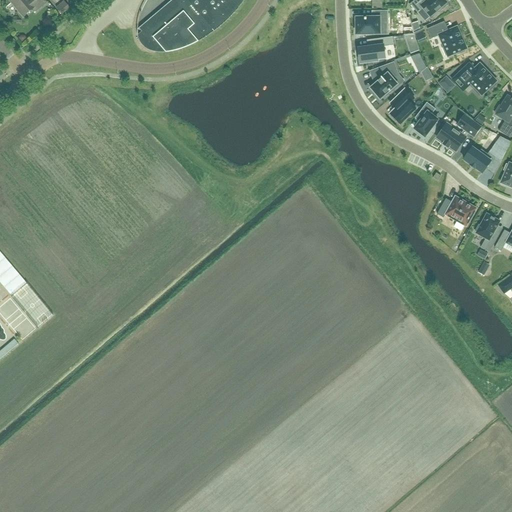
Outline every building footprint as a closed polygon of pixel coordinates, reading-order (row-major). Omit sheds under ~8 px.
[(47,3),(44,0),(10,0),(10,1),(24,17),(33,9),(36,12),(47,3)] [(162,53),(167,53),(180,50),(192,45),(202,40),(214,32),(224,23),(233,15),(241,5),(244,0),(171,0),(137,30),(137,36),(138,37),(140,43),(144,48),(145,49),(147,50),(150,51),(154,52),(155,52),(162,53)] [(447,3),(444,0),(414,0),(410,4),(417,13),(423,9),(430,17),(432,16),(433,17),(438,13),(437,12),(447,3)] [(64,1),(56,8),(61,15),(69,8),(64,1)] [(356,19),(356,34),(379,34),(379,27),(386,27),(386,11),(374,11),(374,18),(356,19)] [(445,33),(441,24),(427,30),(431,39),(439,36),(444,48),(442,48),(445,56),(447,55),(448,57),(457,54),(457,55),(465,52),(465,50),(466,49),(457,27),(445,33)] [(405,36),(410,54),(419,50),(414,34),(405,36)] [(367,47),(358,48),(360,64),(378,62),(378,60),(385,59),(384,47),(394,46),(393,37),(371,40),(372,46),(367,47)] [(411,57),(419,74),(426,68),(419,54),(411,57)] [(374,85),(370,89),(380,100),(384,96),(388,92),(390,94),(397,88),(395,86),(397,85),(393,80),(396,77),(393,73),(396,71),(396,69),(394,63),(372,71),(377,83),(374,85)] [(496,82),(480,65),(475,69),(469,63),(451,80),(463,92),(471,84),(475,89),(474,90),(479,96),(480,94),(482,96),(488,89),(490,91),(496,85),(495,83),(496,82)] [(423,79),(431,75),(427,68),(421,74),(423,79)] [(391,116),(389,117),(395,122),(396,121),(400,125),(416,109),(410,103),(414,99),(405,90),(395,99),(400,104),(390,114),(391,116)] [(511,99),(507,96),(501,107),(499,106),(495,112),(497,113),(496,115),(505,121),(498,131),(510,138),(511,135),(511,99)] [(427,103),(417,116),(422,120),(414,129),(425,137),(438,120),(431,115),(435,110),(427,103)] [(447,124),(437,138),(444,143),(443,144),(448,148),(448,147),(456,152),(457,150),(466,138),(464,137),(468,133),(474,137),(481,127),(470,119),(463,129),(464,130),(461,134),(447,124)] [(467,155),(464,160),(470,165),(471,166),(474,168),(475,169),(482,173),(486,168),(487,167),(487,166),(492,159),(500,164),(506,152),(495,144),(487,155),(481,150),(479,153),(472,148),(469,153),(467,155)] [(511,164),(509,163),(508,166),(506,165),(504,171),(505,172),(500,184),(511,188),(511,164)] [(476,209),(455,197),(451,205),(444,202),(437,215),(443,218),(445,215),(457,221),(454,227),(461,231),(464,226),(466,227),(476,209)] [(495,231),(500,222),(487,214),(480,226),(478,225),(475,231),(477,232),(476,234),(485,239),(480,248),(489,253),(500,234),(495,231)] [(511,232),(509,237),(503,233),(494,248),(501,252),(506,243),(511,246),(511,232)] [(511,277),(498,287),(503,295),(511,290),(510,288),(511,286),(511,277)] [(14,341),(0,352),(0,359),(17,345),(14,341)]
